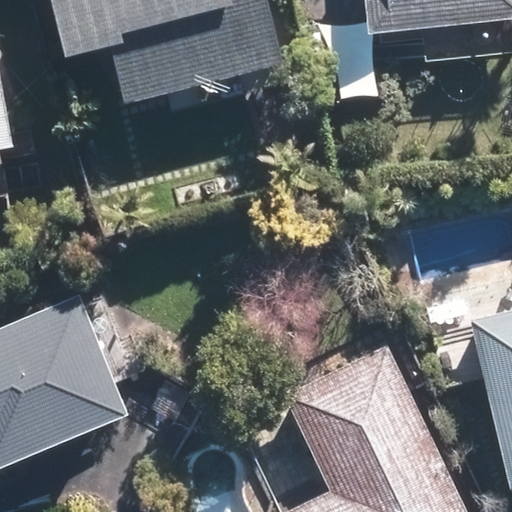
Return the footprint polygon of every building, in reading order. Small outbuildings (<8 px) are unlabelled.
[(58,0),(67,29),(115,15),(135,85),(279,44),(266,0),(58,0)] [(511,3),(511,0),(377,0),(380,19),(511,3)] [(0,77),(0,125),(8,124),(0,77)] [(80,293),(0,328),(0,445),(124,390),(80,293)] [(511,310),(488,317),(511,414),(511,310)] [(356,483),(297,511),(476,511),(391,341),(306,383),(356,483)]
